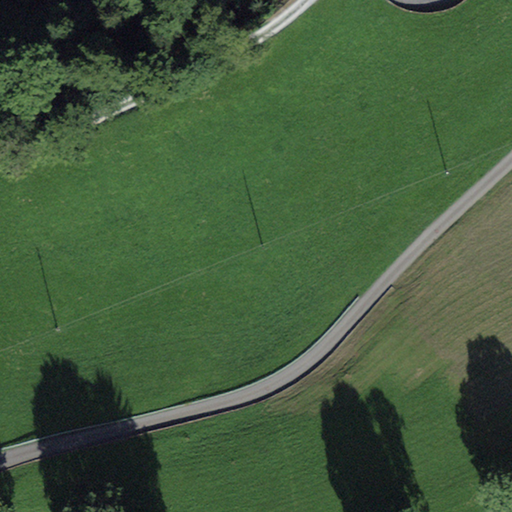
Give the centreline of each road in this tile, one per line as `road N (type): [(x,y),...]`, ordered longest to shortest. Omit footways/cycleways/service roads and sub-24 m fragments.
road 1 (track): [(0,462),(236,404),(300,372),(511,161)]
road 2 (track): [(0,155),(190,74),(307,0)]
